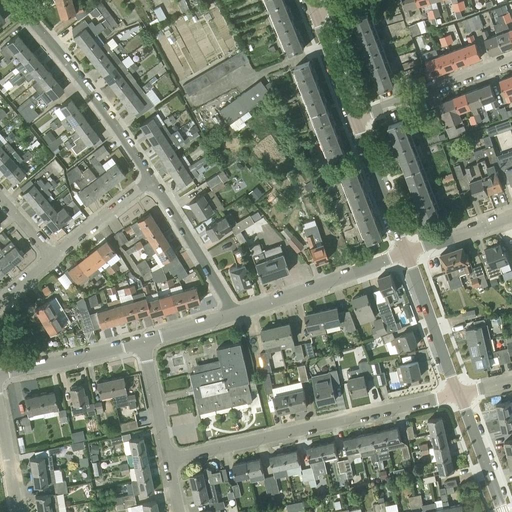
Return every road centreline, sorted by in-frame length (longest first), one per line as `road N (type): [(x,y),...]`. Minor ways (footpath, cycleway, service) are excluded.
road 1 (residential): [(168,458),(458,394)]
road 2 (residential): [(150,182),(47,38),(9,0)]
road 3 (residential): [(232,312),(406,253)]
road 4 (residential): [(354,112),(511,58)]
road 5 (residential): [(232,312),(150,182)]
road 6 (tertiary): [(458,394),(406,253)]
road 7 (tertiary): [(406,253),(354,112)]
road 8 (residential): [(0,375),(140,344)]
road 9 (tertiary): [(502,511),(458,394)]
road 10 (residential): [(50,256),(150,182)]
